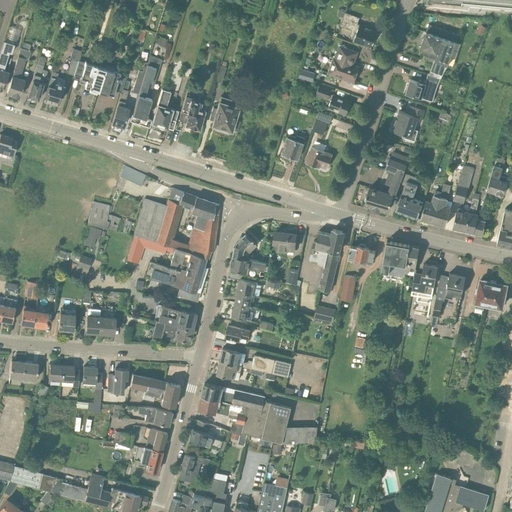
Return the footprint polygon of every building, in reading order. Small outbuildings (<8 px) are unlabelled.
[(359,18),(345,13),(340,26),(353,31),(350,38),(371,46),(376,33),(371,31),(372,30),(357,24),(359,18)] [(458,35),(438,28),(429,25),(426,32),(420,48),(424,50),(424,52),(432,55),(449,61),(458,35)] [(482,36),(487,29),(481,25),(476,32),(482,36)] [(145,31),(140,29),(137,40),(143,41),(145,31)] [(3,89),(9,71),(3,69),(9,53),(11,53),(14,44),(4,41),(0,52),(0,90),(1,89),(2,89),(3,89)] [(10,94),(19,97),(25,79),(22,78),(31,51),(29,50),(31,43),(23,41),(6,93),(10,94)] [(333,57),(328,72),(353,81),(358,67),(352,65),(356,53),(338,46),(334,57),(333,57)] [(74,76),(74,75),(79,61),(82,51),(73,48),(69,59),(71,60),(67,73),(74,76)] [(90,89),(90,91),(97,93),(98,91),(106,70),(104,69),(108,59),(95,55),(91,65),(79,61),(74,75),(87,80),(85,86),(89,88),(90,89)] [(433,76),(440,78),(448,64),(449,61),(432,55),(429,64),(436,66),(433,76)] [(27,97),(28,97),(31,98),(32,98),(32,100),(35,101),(36,100),(38,100),(48,71),(42,69),(46,58),(41,56),(27,97)] [(152,98),(150,97),(158,69),(162,60),(150,56),(147,65),(145,71),(145,72),(138,94),(131,113),(145,118),(152,98)] [(225,69),(219,67),(214,81),(221,83),(225,69)] [(131,92),(138,94),(145,72),(145,71),(138,69),(131,92)] [(115,90),(121,92),(122,88),(126,77),(106,70),(98,91),(107,94),(107,93),(113,95),(115,90)] [(301,71),(299,77),(313,82),(315,75),(301,71)] [(58,104),(65,80),(57,78),(58,74),(53,72),(44,100),(50,102),(51,105),(54,106),(57,104),(58,104)] [(440,78),(433,76),(428,74),(426,83),(419,81),(419,82),(410,79),(406,93),(431,101),(440,78)] [(206,105),(191,101),(196,84),(190,82),(180,112),(186,114),(184,120),(187,121),(185,125),(192,127),(192,128),(192,129),(193,130),(194,130),(195,131),(195,130),(196,130),(197,130),(197,129),(198,128),(199,129),(206,105)] [(351,102),(330,95),(333,88),(320,83),(315,95),(330,101),(328,108),(346,114),(351,102)] [(112,122),(115,123),(116,123),(117,125),(119,126),(121,125),(123,125),(128,108),(122,106),(127,90),(122,88),(121,92),(112,122)] [(165,127),(172,129),(177,112),(173,110),(173,108),(166,106),(170,92),(162,89),(152,122),(157,123),(157,124),(158,124),(159,127),(163,128),(165,127)] [(221,130),(231,133),(232,129),(237,131),(239,123),(237,122),(239,114),(236,113),(238,109),(229,106),(231,100),(221,97),(217,110),(214,109),(210,119),(214,120),(212,125),(222,128),(221,130)] [(421,123),(425,111),(410,106),(408,113),(399,110),(395,122),(399,123),(396,132),(415,138),(417,130),(415,129),(417,121),(421,123)] [(451,116),(442,110),(439,117),(449,122),(451,116)] [(323,134),(327,123),(329,123),(332,116),(318,111),(312,130),(323,134)] [(12,138),(0,134),(0,148),(3,149),(2,151),(13,155),(17,141),(12,140),(12,138)] [(297,158),(298,158),(305,139),(297,136),(296,139),(287,135),(284,144),(286,145),(284,153),(291,155),(291,157),(296,159),(297,158)] [(319,165),(326,167),(327,169),(328,169),(327,167),(332,154),(312,147),(307,162),(319,166),(319,165)] [(385,169),(391,172),(395,173),(395,172),(404,175),(405,173),(410,159),(405,157),(404,161),(390,156),(385,169)] [(502,194),(503,194),(508,177),(499,175),(504,160),(495,157),(492,165),(486,189),(496,192),(495,195),(501,197),(502,194)] [(474,168),(463,165),(460,176),(458,185),(453,200),(464,203),(469,188),(474,168)] [(395,173),(391,172),(384,190),(388,193),(393,195),(391,200),(394,201),(401,183),(404,175),(395,172),(395,173)] [(417,217),(419,217),(426,198),(422,197),(421,200),(414,197),(419,184),(417,183),(419,178),(405,173),(404,175),(401,183),(406,185),(396,210),(417,218),(417,217)] [(433,221),(446,225),(451,208),(444,206),(450,185),(444,184),(441,193),(441,194),(438,204),(433,221)] [(206,257),(209,250),(210,250),(213,249),(219,204),(172,188),(167,205),(155,242),(167,246),(175,248),(206,257)] [(388,211),(391,200),(393,195),(388,193),(369,188),(365,204),(373,206),(373,208),(379,210),(380,208),(388,211)] [(423,218),(433,221),(438,204),(441,194),(441,193),(436,192),(433,203),(427,202),(423,218)] [(469,213),(465,230),(483,234),(484,222),(476,220),(477,215),(473,214),(475,208),(476,208),(478,200),(480,195),(474,193),(473,198),(469,213)] [(155,242),(167,205),(144,199),(133,236),(134,236),(155,242)] [(110,206),(93,202),(87,225),(101,228),(107,229),(115,232),(120,219),(108,214),(110,206)] [(454,227),(465,230),(469,213),(462,211),(463,209),(459,207),(454,227)] [(511,210),(505,209),(501,227),(497,243),(511,246),(511,210)] [(89,226),(83,244),(93,247),(96,238),(98,239),(101,230),(89,226)] [(344,232),(334,229),(333,229),(332,234),(319,231),(318,240),(316,241),(313,258),(321,260),(320,263),(323,265),(326,265),(322,287),(331,290),(344,232)] [(295,250),(296,234),(275,232),(274,242),(279,243),(278,250),(287,251),(287,249),(295,250)] [(233,254),(248,258),(250,251),(257,244),(246,233),(237,243),(235,245),(233,254)] [(406,269),(411,246),(387,241),(382,270),(405,275),(406,269)] [(166,251),(167,246),(155,242),(152,250),(165,254),(166,251)] [(358,247),(351,245),(349,255),(373,260),(375,251),(369,250),(369,248),(366,247),(365,245),(361,244),(359,245),(358,245),(358,247)] [(415,273),(419,248),(420,248),(411,246),(406,269),(406,271),(415,273)] [(174,253),(169,267),(154,262),(154,263),(149,261),(144,276),(179,287),(177,295),(193,299),(206,257),(175,248),(174,253)] [(88,270),(92,259),(80,255),(80,256),(72,253),(69,262),(73,263),(70,272),(86,277),(88,270)] [(230,268),(247,272),(246,275),(259,278),(261,269),(265,270),(266,262),(248,258),(233,254),(230,268)] [(434,286),(435,266),(422,264),(420,277),(415,276),(412,289),(425,292),(427,284),(434,286)] [(289,267),(288,282),(297,283),(298,268),(289,267)] [(459,275),(450,273),(445,296),(453,298),(454,294),(462,295),(465,276),(464,276),(464,274),(459,274),(459,275)] [(344,275),(340,300),(352,301),(356,277),(344,275)] [(241,279),(238,291),(254,295),(259,296),(261,285),(257,284),(257,283),(241,279)] [(489,304),(494,281),(491,280),(490,281),(481,279),(474,306),(483,308),(484,303),(489,304)] [(268,286),(280,288),(281,282),(269,280),(268,286)] [(26,290),(38,292),(40,283),(27,281),(26,290)] [(496,281),(494,281),(489,304),(502,307),(506,285),(497,283),(497,282),(496,281)] [(17,284),(7,282),(5,290),(15,292),(17,284)] [(89,305),(91,291),(84,290),(82,303),(89,305)] [(238,291),(235,303),(249,306),(250,299),(253,300),(254,295),(238,291)] [(443,301),(435,299),(431,316),(439,317),(443,301)] [(252,307),(249,306),(235,303),(232,316),(251,320),(253,312),(251,312),(252,307)] [(336,309),(317,305),(314,318),(333,322),(336,309)] [(11,322),(12,323),(14,308),(1,306),(0,312),(0,320),(11,322)] [(169,323),(193,329),(196,314),(177,309),(164,306),(163,313),(160,312),(158,320),(154,319),(154,320),(156,320),(169,323)] [(23,308),(21,324),(21,325),(21,324),(33,326),(35,310),(23,308)] [(99,333),(101,309),(87,308),(86,315),(86,332),(99,333)] [(99,333),(113,334),(114,310),(101,309),(99,333)] [(46,328),(48,312),(35,310),(33,326),(45,328),(46,328)] [(60,312),(58,329),(73,331),(75,314),(60,312)] [(190,342),(193,329),(169,323),(156,320),(152,339),(159,340),(162,330),(167,331),(166,339),(174,341),(175,339),(190,342)] [(260,327),(272,330),(273,324),(261,321),(260,327)] [(228,325),(225,337),(240,340),(241,336),(249,337),(250,330),(228,325)] [(357,337),(355,347),(363,348),(365,339),(357,337)] [(223,348),(220,361),(242,367),(251,369),(253,361),(249,360),(249,362),(242,363),(238,362),(240,354),(241,352),(223,348)] [(254,355),(253,361),(251,369),(263,372),(272,374),(272,373),(288,377),(291,364),(254,355)] [(9,376),(23,378),(24,362),(12,360),(11,360),(9,376)] [(239,379),(242,367),(220,361),(217,374),(232,378),(234,378),(239,379)] [(24,362),(23,378),(36,379),(38,363),(37,363),(24,362)] [(61,384),(62,365),(62,364),(61,364),(61,365),(49,364),(48,383),(61,384)] [(78,386),(78,380),(79,370),(74,369),(74,366),(62,365),(61,384),(72,385),(72,386),(78,386)] [(97,367),(83,366),(83,380),(94,381),(94,387),(101,388),(102,374),(96,373),(97,367)] [(127,369),(115,368),(114,374),(108,374),(107,392),(123,393),(123,379),(126,379),(127,369)] [(174,406),(179,385),(132,374),(130,386),(145,389),(143,399),(154,401),(155,396),(160,397),(159,403),(174,406)] [(205,383),(201,397),(220,401),(232,404),(235,394),(223,392),(224,388),(205,383)] [(41,398),(48,387),(43,384),(36,394),(41,398)] [(236,389),(235,394),(232,404),(248,408),(262,411),(265,402),(266,397),(236,389)] [(230,432),(231,432),(232,432),(240,434),(242,435),(242,433),(243,433),(246,424),(248,408),(232,404),(220,401),(201,397),(198,409),(229,416),(228,420),(233,421),(230,432)] [(88,403),(77,402),(77,409),(88,410),(88,403)] [(289,419),(291,408),(265,402),(262,411),(248,408),(246,424),(243,433),(247,434),(282,443),(287,426),(289,419)] [(114,405),(113,416),(119,417),(121,405),(114,405)] [(144,420),(168,426),(172,411),(156,408),(138,406),(138,413),(146,414),(144,420)] [(210,423),(197,419),(195,428),(193,428),(190,440),(210,446),(224,450),(226,442),(213,437),(214,434),(208,432),(210,423)] [(282,443),(306,442),(316,443),(318,426),(287,426),(282,443)] [(143,448),(162,452),(167,433),(151,428),(145,447),(143,446),(143,448)] [(118,443),(130,445),(132,434),(120,432),(118,443)] [(240,434),(239,440),(238,444),(244,446),(247,434),(243,433),(242,433),(242,435),(240,434)] [(385,451),(386,441),(378,439),(376,450),(385,451)] [(354,447),(364,449),(365,442),(355,441),(354,447)] [(146,469),(156,472),(162,452),(143,448),(140,462),(147,464),(146,469)] [(178,478),(179,478),(195,483),(201,463),(205,464),(207,459),(186,453),(178,478)] [(387,456),(385,466),(396,467),(398,457),(387,456)] [(0,478),(10,481),(14,466),(14,465),(0,460),(0,478)] [(34,488),(38,473),(14,466),(10,481),(34,488)] [(58,494),(62,482),(62,479),(38,473),(34,488),(58,494)] [(104,476),(91,473),(87,488),(84,501),(107,506),(110,492),(101,489),(104,476)] [(457,480),(457,479),(437,473),(437,474),(425,511),(427,511),(466,511),(464,507),(460,506),(461,502),(484,509),(489,494),(461,486),(461,485),(460,485),(460,486),(455,485),(456,480),(457,480)] [(224,511),(226,503),(221,502),(227,482),(212,478),(209,490),(215,491),(213,498),(212,498),(209,511),(224,511)] [(15,485),(8,482),(3,492),(10,496),(15,485)] [(58,494),(84,501),(87,488),(62,482),(58,494)] [(257,511),(281,511),(287,487),(263,482),(258,507),(257,511)] [(146,504),(147,497),(111,487),(110,492),(107,506),(128,511),(135,511),(137,507),(136,507),(137,502),(146,504)] [(54,496),(47,491),(40,500),(47,505),(54,496)] [(314,493),(304,491),(302,503),(311,505),(314,493)] [(200,510),(199,511),(209,511),(212,498),(194,493),(192,497),(188,511),(189,511),(191,511),(192,510),(193,508),(200,510)] [(328,494),(326,493),(323,506),(325,506),(324,511),(331,511),(332,510),(334,511),(336,499),(331,498),(332,494),(328,493),(328,494)] [(188,511),(192,497),(184,494),(181,501),(173,499),(168,511),(189,511),(188,511)] [(0,511),(13,511),(18,507),(7,499),(0,508),(0,511)] [(257,511),(258,507),(248,505),(248,503),(236,500),(233,511),(257,511)]
